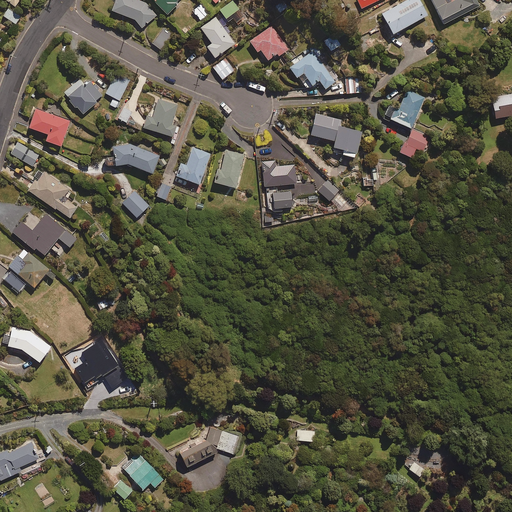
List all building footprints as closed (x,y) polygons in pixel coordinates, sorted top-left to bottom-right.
[(147,5),(133,0),(118,0),(113,13),(136,22),(135,24),(145,28),(157,17),(147,5)] [(179,0),(150,0),(167,16),(176,7),(174,5),(179,0)] [(356,0),(362,10),(383,0),(356,0)] [(427,18),(416,0),(411,0),(380,18),(392,38),(427,18)] [(429,0),(443,27),(479,8),(474,0),(429,0)] [(242,14),(233,3),(221,12),(230,24),(242,14)] [(210,15),(202,6),(194,13),(202,22),(210,15)] [(21,18),(9,10),(4,18),(16,26),(21,18)] [(236,45),(217,19),(202,30),(213,45),(208,49),(216,60),(236,45)] [(174,36),(163,29),(152,44),(162,52),(174,36)] [(289,52),(275,29),(264,35),(263,33),(250,41),(258,55),(263,52),(269,64),(289,52)] [(334,34),(324,41),(332,54),(342,47),(334,34)] [(335,81),(339,78),(334,71),(336,69),(319,47),(311,53),(308,48),(302,52),(306,57),(290,70),(308,92),(320,83),(327,91),(337,83),(335,81)] [(233,73),(225,63),(215,71),(223,81),(233,73)] [(131,81),(118,74),(106,94),(119,102),(131,81)] [(354,79),(355,94),(362,93),(361,78),(354,79)] [(355,94),(354,79),(346,79),(347,95),(355,94)] [(95,84),(94,86),(90,82),(84,87),(79,82),(65,94),(71,102),(69,103),(76,111),(78,110),(84,117),(97,105),(96,103),(103,97),(98,91),(99,89),(95,84)] [(387,104),(383,113),(386,115),(384,119),(406,130),(423,96),(406,88),(396,108),(387,104)] [(511,92),(490,95),(493,117),(511,113),(511,92)] [(176,104),(156,97),(150,115),(144,113),(141,125),(170,134),(174,124),(170,123),(176,104)] [(135,120),(127,116),(130,111),(122,107),(117,116),(133,125),(135,120)] [(71,121),(37,109),(30,131),(49,137),(47,144),(62,149),(71,121)] [(339,118),(313,111),(308,132),(332,138),(330,143),(333,144),(332,149),(353,154),(359,128),(337,123),(339,118)] [(427,136),(414,129),(412,132),(409,130),(403,142),(401,141),(397,150),(409,155),(413,146),(421,149),(427,136)] [(38,153),(15,140),(8,151),(31,165),(38,153)] [(131,143),(111,143),(112,154),(104,155),(104,163),(127,162),(150,171),(157,153),(131,143)] [(209,153),(191,146),(184,163),(179,161),(175,173),(197,182),(209,153)] [(243,154),(224,148),(218,167),(215,166),(212,179),(233,185),(243,154)] [(295,182),(294,164),(274,165),(274,159),(262,160),(263,184),(295,182)] [(67,186),(37,166),(31,175),(33,176),(25,188),(67,215),(74,204),(61,195),(67,186)] [(338,187),(327,177),(315,189),(327,199),(338,187)] [(169,185),(161,181),(155,195),(164,198),(169,185)] [(290,206),(289,189),(277,190),(277,188),(265,188),(266,208),(280,207),(280,206),(290,206)] [(147,203),(133,189),(120,202),(135,216),(147,203)] [(346,201),(339,194),(334,199),(341,206),(346,201)] [(272,210),(264,211),(265,221),(273,221),(272,210)] [(42,253),(48,245),(59,254),(74,237),(44,211),(30,228),(19,219),(10,229),(31,247),(33,245),(42,253)] [(54,274),(21,246),(6,264),(32,285),(43,272),(51,278),(54,274)] [(24,283),(9,271),(3,278),(18,290),(24,283)] [(10,334),(4,332),(2,340),(7,341),(7,344),(22,346),(39,359),(51,344),(30,329),(12,325),(10,334)] [(176,449),(185,466),(215,450),(212,443),(220,426),(210,421),(203,434),(176,449)] [(239,437),(221,430),(215,446),(233,453),(239,437)] [(314,431),(297,430),(296,439),(314,440),(314,431)] [(6,448),(0,450),(0,477),(0,478),(21,468),(19,464),(37,456),(31,440),(8,451),(6,448)] [(49,441),(43,445),(49,453),(54,448),(49,441)] [(163,476),(137,450),(122,466),(143,487),(149,480),(154,485),(163,476)] [(423,468),(413,461),(408,468),(418,475),(423,468)] [(132,489),(120,478),(113,486),(124,497),(132,489)]
